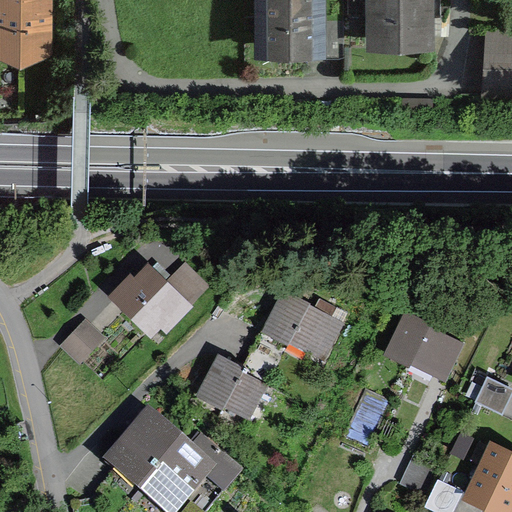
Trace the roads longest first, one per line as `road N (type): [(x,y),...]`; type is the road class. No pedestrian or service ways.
road 1 (track): [(511,232),(148,222),(77,235)]
road 2 (trunk): [(511,177),(192,170)]
road 3 (residential): [(0,299),(20,347),(54,511)]
road 4 (trunk): [(192,170),(97,156),(0,154)]
road 5 (trunk): [(0,176),(192,170)]
